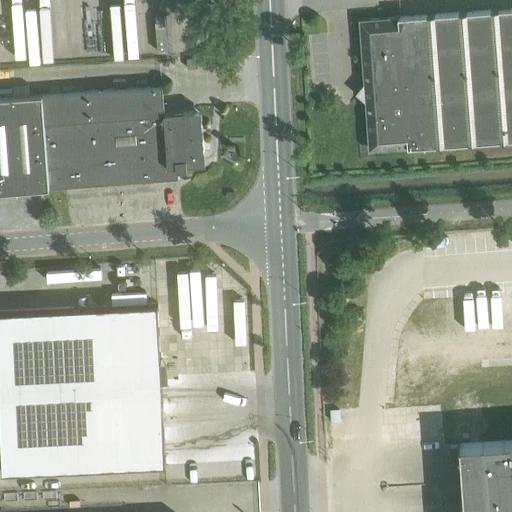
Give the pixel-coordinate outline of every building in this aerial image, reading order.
[(370,149),(511,138),(511,8),(360,19),(365,83),(356,93),(366,101),(370,149)] [(198,67),(197,57),(187,58),(188,68),(198,67)] [(178,172),(178,169),(188,168),(188,164),(198,163),(205,155),(202,116),(196,110),(165,113),(163,85),(42,94),(0,97),(0,188),(173,178),(178,172)] [(363,267),(361,321),(376,321),(378,268),(363,267)] [(159,303),(0,310),(0,411),(3,472),(166,464),(159,303)] [(511,511),(511,325),(375,335),(387,511),(511,511)] [(335,406),(336,459),(354,459),(352,405),(335,406)]
